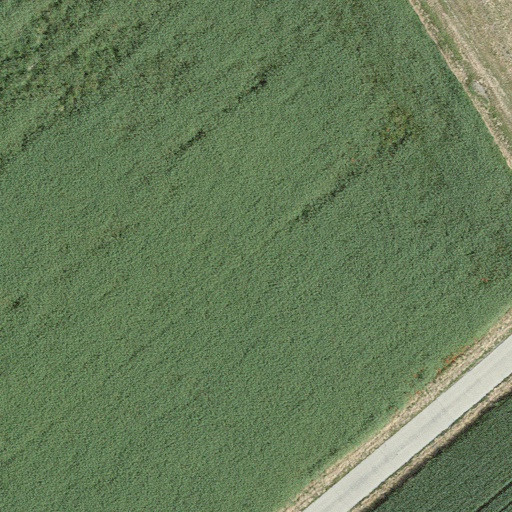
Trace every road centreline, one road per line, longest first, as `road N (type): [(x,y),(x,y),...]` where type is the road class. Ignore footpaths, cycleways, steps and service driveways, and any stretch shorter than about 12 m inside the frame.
road 1 (unclassified): [(511,348),(318,511)]
road 2 (track): [(437,0),(511,118)]
